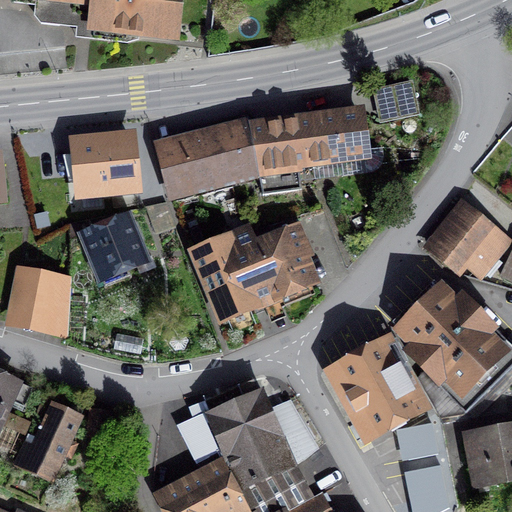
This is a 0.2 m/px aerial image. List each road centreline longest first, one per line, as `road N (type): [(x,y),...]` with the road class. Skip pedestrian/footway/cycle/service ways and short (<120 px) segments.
road 1 (secondary): [(0,106),(195,87),(322,64),(484,10)]
road 2 (residential): [(285,352),(415,218),(478,123),(484,10)]
road 3 (residential): [(0,347),(101,384),(152,390),(200,383),(285,352)]
road 4 (residential): [(285,352),(379,511)]
